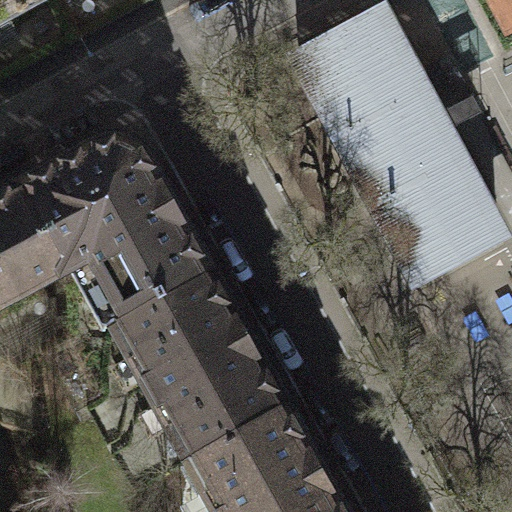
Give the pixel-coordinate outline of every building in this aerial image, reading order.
[(0,0),(0,23),(43,0),(0,0)] [(511,0),(489,0),(508,33),(511,30),(511,0)] [(501,243),(377,12),(298,54),(423,285),(501,243)] [(111,327),(209,273),(140,151),(128,144),(109,142),(87,151),(18,188),(62,271),(70,268),(104,331),(111,327)] [(0,305),(62,271),(18,188),(0,197),(0,305)] [(111,327),(185,459),(282,404),(209,273),(111,327)] [(185,459),(214,511),(343,511),(282,404),(185,459)]
